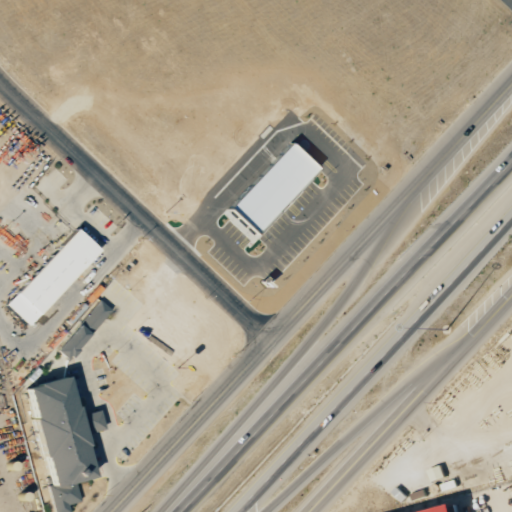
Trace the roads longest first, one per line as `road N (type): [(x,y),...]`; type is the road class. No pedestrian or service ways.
road 1 (secondary): [(112,511),(511,84)]
road 2 (motorway): [(511,161),(179,511)]
road 3 (motorway): [(234,511),(511,214)]
road 4 (motorway): [(400,205),(333,312),(158,511)]
road 5 (residential): [(0,70),(274,338)]
road 6 (motorway): [(261,511),(413,373),(493,319)]
road 7 (secondary): [(311,511),(511,298)]
